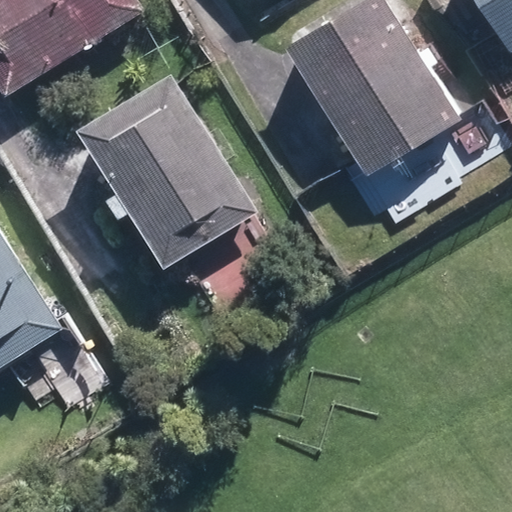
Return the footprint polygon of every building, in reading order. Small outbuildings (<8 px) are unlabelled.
[(0,0),(0,56),(18,87),(156,3),(154,0),(0,0)] [(345,0),(299,27),(377,168),(472,110),(442,58),(451,53),(442,37),(433,42),(409,0),(345,0)] [(511,0),(497,0),(511,25),(511,0)] [(143,202),(176,258),(270,204),(189,63),(96,117),(134,182),(118,191),(129,210),(143,202)] [(0,364),(76,320),(0,193),(0,364)] [(258,213),(185,255),(221,316),(293,274),(258,213)] [(78,320),(11,360),(37,402),(57,390),(68,409),(115,381),(78,320)]
